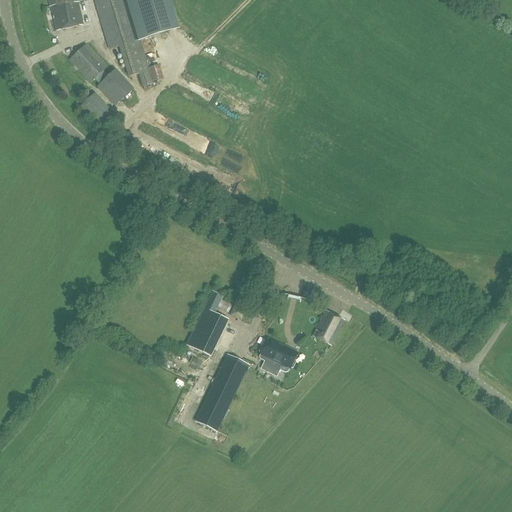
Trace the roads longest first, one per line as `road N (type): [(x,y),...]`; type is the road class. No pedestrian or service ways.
road 1 (unclassified): [(511,408),(342,294),(79,140),(23,73),(4,0)]
road 2 (track): [(97,152),(249,0)]
